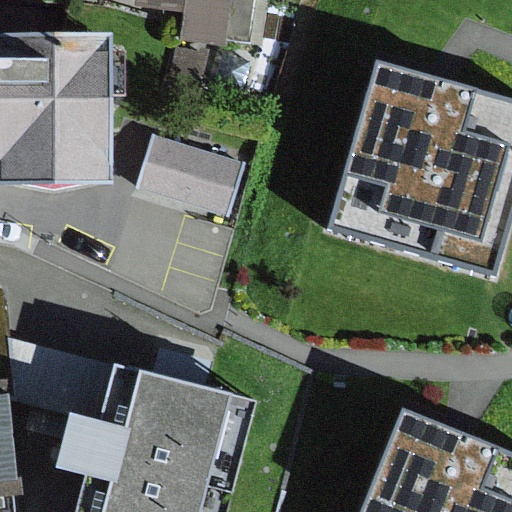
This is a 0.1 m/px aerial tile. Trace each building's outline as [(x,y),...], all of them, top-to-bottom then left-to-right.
[(91,0),(180,10),(181,0),(91,0)] [(181,0),(180,10),(175,48),(224,54),(225,43),(247,46),(252,0),(181,0)] [(96,54),(0,55),(0,198),(99,197),(96,54)] [(365,76),(319,239),(488,287),(511,201),(511,117),(412,89),(365,76)] [(235,166),(147,141),(131,192),(220,218),(235,166)] [(0,393),(11,393),(8,350),(4,295),(0,291),(0,393)] [(102,374),(8,350),(11,393),(0,393),(0,403),(89,424),(102,374)] [(227,511),(253,413),(102,374),(89,424),(84,443),(56,436),(43,485),(77,494),(72,511),(227,511)] [(0,511),(8,511),(0,422),(0,511)] [(392,423),(354,511),(511,511),(511,472),(459,450),(438,442),(392,423)]
